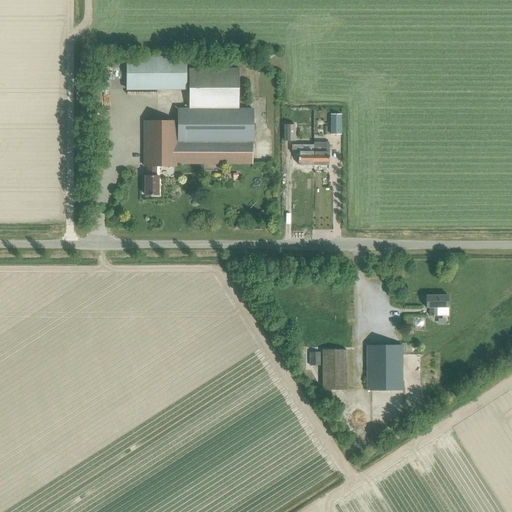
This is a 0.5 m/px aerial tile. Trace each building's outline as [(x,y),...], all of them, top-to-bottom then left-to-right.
[(185,90),(185,67),(185,56),(125,56),(125,90),(185,90)] [(156,166),(177,166),(177,163),(252,163),(252,108),(239,108),(239,68),(188,68),(188,108),(177,108),(177,121),(143,121),(144,166),(147,166),(147,176),(144,176),(144,195),(158,195),(158,176),(156,176),(156,166)] [(332,114),(332,134),(341,134),(341,114),(332,114)] [(295,141),(295,125),(284,124),(283,141),(295,141)] [(298,165),(314,165),(314,152),(314,144),(291,144),(291,160),(298,160),(298,165)] [(314,152),(314,165),(329,165),(329,152),(314,152)] [(436,307),(448,307),(448,295),(425,295),(426,307),(429,307),(430,315),(436,315),(436,307)] [(367,390),(402,390),(402,345),(366,345),(367,390)] [(322,390),(347,389),(346,349),(322,350),(322,390)]
